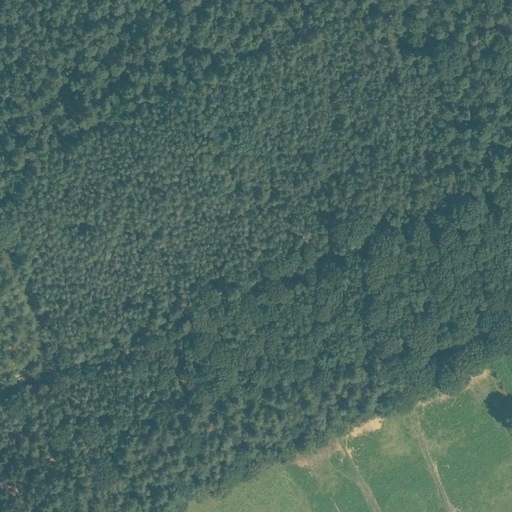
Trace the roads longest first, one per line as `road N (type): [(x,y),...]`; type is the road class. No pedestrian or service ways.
road 1 (track): [(0,389),(511,167)]
road 2 (track): [(19,511),(186,393),(343,344),(460,325),(501,306)]
road 3 (track): [(350,0),(174,80),(0,177)]
road 4 (track): [(511,4),(403,35),(385,0)]
